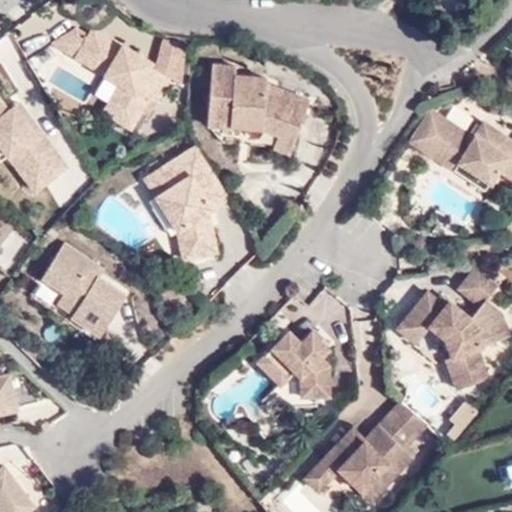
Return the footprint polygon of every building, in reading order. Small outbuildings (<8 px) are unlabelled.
[(110,104),(137,119),(150,99),(158,103),(172,78),(155,67),(153,66),(154,62),(95,28),(90,37),(77,29),(54,44),(78,57),(123,84),(110,104)] [(12,33),(0,39),(0,63),(5,73),(28,61),(12,33)] [(172,78),(180,82),(183,51),(184,42),(162,39),(155,67),(172,78)] [(263,131),(279,138),(297,145),(312,105),(270,88),(270,83),(238,79),(239,72),(215,69),(209,122),(234,123),(233,129),(263,131)] [(0,140),(8,151),(34,186),(67,163),(19,99),(8,106),(0,94),(0,140)] [(137,119),(110,104),(106,112),(132,128),(137,119)] [(475,138),(431,110),(410,142),(454,171),(461,162),(492,182),(505,163),(511,168),(511,138),(486,122),(475,138)] [(292,158),(297,145),(279,138),(274,152),(292,158)] [(0,157),(8,151),(0,140),(0,157)] [(210,200),(227,189),(199,146),(149,178),(182,229),(187,257),(220,250),(213,209),(215,208),(210,200)] [(461,162),(454,171),(486,191),(492,182),(461,162)] [(215,208),(233,198),(227,189),(210,200),(215,208)] [(71,314),(69,317),(98,336),(124,295),(98,277),(103,269),(63,243),(40,278),(62,292),(55,303),(71,314)] [(487,302),(501,284),(479,267),(459,290),(480,308),(470,317),(450,301),(444,307),(429,293),(408,319),(425,333),(429,328),(446,341),(455,363),(449,366),(460,391),(491,375),(481,352),(511,337),(511,334),(502,315),(487,302)] [(425,333),(408,319),(400,330),(416,343),(425,333)] [(297,329),(273,354),(296,377),(303,370),(309,376),(309,396),(337,397),(339,366),(329,354),(336,347),(318,329),(307,340),(297,329)] [(296,377),(273,354),(266,362),(288,385),(296,377)] [(0,406),(17,401),(9,366),(0,368),(0,406)] [(436,425),(410,403),(374,438),(363,427),(329,462),(342,476),(352,468),(382,498),(423,458),(412,448),(421,438),(436,425)] [(412,448),(423,458),(431,450),(421,438),(412,448)] [(0,463),(0,502),(7,511),(15,511),(35,498),(5,460),(0,463)] [(342,476),(329,462),(317,475),(328,488),(342,476)]
